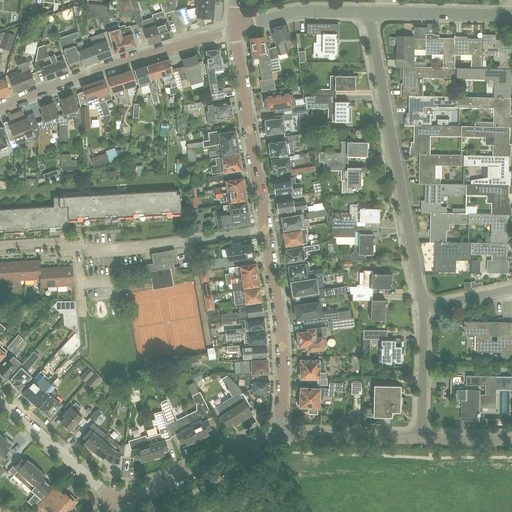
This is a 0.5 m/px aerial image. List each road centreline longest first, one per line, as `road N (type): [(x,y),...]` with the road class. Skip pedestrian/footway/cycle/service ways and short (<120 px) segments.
road 1 (residential): [(281,436),(279,321),(234,29)]
road 2 (residential): [(423,309),(367,11)]
road 3 (residential): [(234,29),(0,108)]
road 4 (residential): [(0,245),(77,241),(78,252),(182,242)]
road 5 (residential): [(114,501),(249,440),(281,436)]
road 6 (residential): [(0,400),(114,501)]
road 7 (residential): [(281,436),(421,438)]
road 8 (residential): [(367,11),(308,9),(234,29)]
road 9 (residential): [(511,14),(377,11)]
road 10 (residential): [(421,438),(423,309)]
